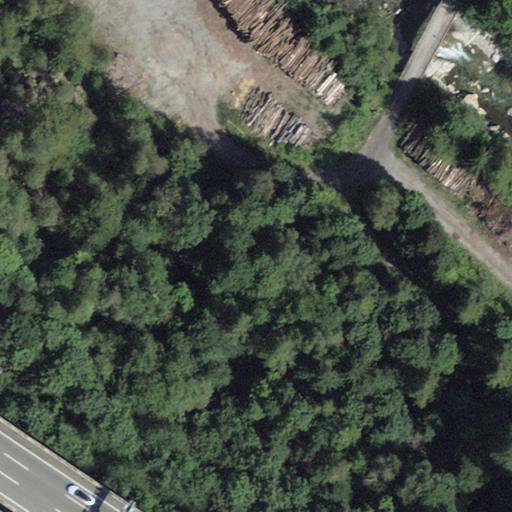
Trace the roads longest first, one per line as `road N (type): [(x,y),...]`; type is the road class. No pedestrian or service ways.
road 1 (track): [(345,182),(465,371),(454,407),(401,411),(309,394),(256,366),(233,379),(236,440),(288,492),(326,511)]
road 2 (track): [(166,511),(0,360)]
road 3 (motorway): [(106,511),(0,446)]
